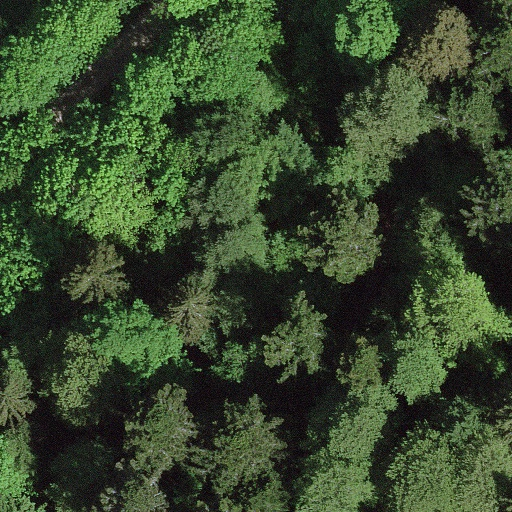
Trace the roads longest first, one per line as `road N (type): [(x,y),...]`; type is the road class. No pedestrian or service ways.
road 1 (track): [(318,511),(383,277),(476,0)]
road 2 (track): [(0,210),(100,77),(178,0)]
